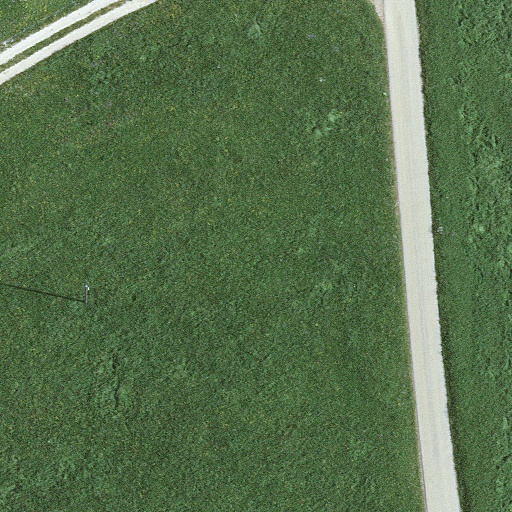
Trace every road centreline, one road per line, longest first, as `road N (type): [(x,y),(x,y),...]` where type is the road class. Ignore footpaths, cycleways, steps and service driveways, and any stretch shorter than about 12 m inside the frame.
road 1 (track): [(441,511),(389,0)]
road 2 (track): [(0,74),(130,0)]
